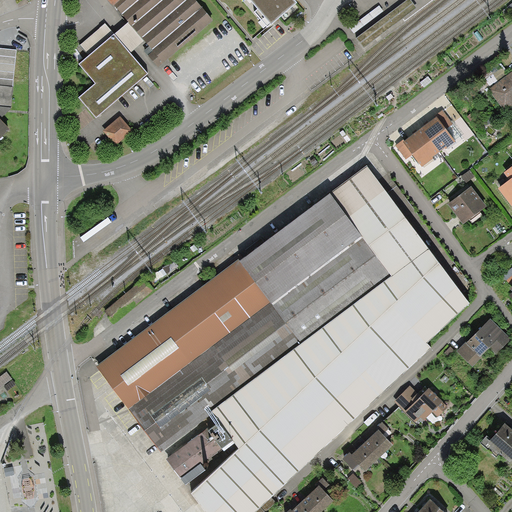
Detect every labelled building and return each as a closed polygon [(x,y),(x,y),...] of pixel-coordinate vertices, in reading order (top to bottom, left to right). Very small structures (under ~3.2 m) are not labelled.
[(213,22),(194,0),(106,0),(113,8),(115,6),(129,23),(144,42),(150,48),(144,52),(158,69),(213,22)] [(296,3),(293,0),(214,0),(251,42),(296,3)] [(406,1),(355,40),(361,49),(413,10),(409,6),(406,1)] [(379,6),(350,28),(354,34),(384,12),(379,6)] [(80,44),(90,56),(115,34),(105,23),(80,44)] [(115,34),(130,52),(144,42),(129,23),(115,34)] [(80,97),(97,117),(148,74),(130,52),(115,34),(90,56),(79,64),(95,83),(80,97)] [(0,85),(13,87),(16,50),(0,48),(0,85)] [(511,73),(488,91),(503,111),(511,104),(511,73)] [(0,117),(11,107),(13,87),(0,85),(0,117)] [(432,121),(441,133),(449,127),(439,113),(431,120),(432,121)] [(119,117),(103,131),(115,144),(132,130),(119,117)] [(0,137),(9,129),(0,119),(0,137)] [(441,133),(432,121),(402,144),(411,156),(419,166),(449,143),(441,133)] [(403,162),(411,156),(402,144),(401,142),(393,148),(403,162)] [(191,490),(205,511),(253,511),(431,348),(426,342),(470,302),(368,166),(99,366),(161,449),(207,415),(215,425),(167,459),(181,476),(227,443),(234,453),(191,490)] [(471,170),(462,177),(466,183),(475,177),(471,170)] [(511,181),(502,189),(511,202),(511,170),(508,174),(511,179),(511,181)] [(468,190),(448,205),(463,224),(486,206),(471,187),(468,190)] [(511,268),(502,277),(511,289),(511,288),(511,268)] [(140,283),(104,313),(112,322),(148,292),(140,283)] [(486,322),(455,354),(469,367),(487,349),(494,355),(507,342),(486,322)] [(4,376),(0,379),(0,389),(9,383),(4,376)] [(426,389),(404,410),(414,420),(416,418),(421,422),(440,403),(426,389)] [(385,426),(379,431),(386,439),(392,434),(385,426)] [(486,446),(506,463),(511,456),(511,436),(502,428),(494,436),(486,446)] [(486,446),(494,436),(490,433),(480,445),(484,449),(486,446)] [(376,434),(349,458),(361,471),(388,446),(376,434)] [(398,468),(393,473),(397,476),(401,472),(398,468)] [(359,491),(364,485),(355,477),(350,484),(359,491)] [(325,483),(320,489),(326,495),(332,489),(325,483)] [(316,489),(292,511),(319,511),(329,503),(316,489)] [(440,511),(429,502),(420,511),(440,511)]
